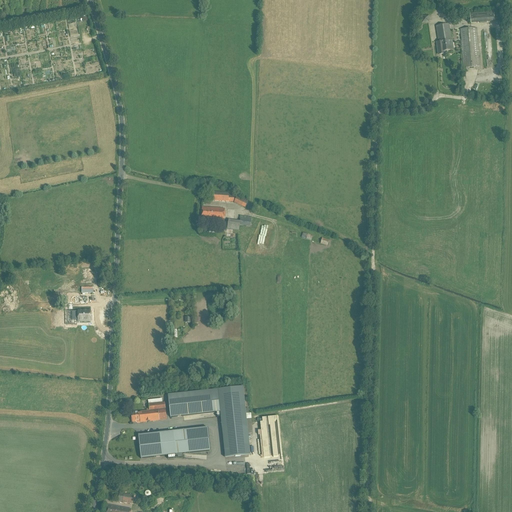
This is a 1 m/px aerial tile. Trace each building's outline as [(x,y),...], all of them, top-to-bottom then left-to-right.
[(494,12),(470,14),(470,24),(495,22),(494,12)] [(67,20),(69,27),(75,25),(73,18),(67,20)] [(436,26),(438,42),(437,42),(438,46),(437,46),(439,55),(444,54),(444,52),(453,51),(449,24),(436,26)] [(477,28),(460,30),(464,69),(480,67),(477,28)] [(71,36),(69,36),(69,37),(78,39),(79,35),(75,34),(76,30),(72,29),(71,36)] [(71,52),(75,76),(100,72),(99,63),(96,64),(95,56),(77,59),(76,51),(71,52)] [(209,202),(234,203),(235,196),(229,195),(229,193),(210,192),(209,202)] [(245,209),(249,201),(238,195),(234,204),(245,209)] [(202,208),(201,221),(225,222),(225,209),(202,208)] [(241,217),(240,226),(250,228),(251,219),(241,217)] [(239,231),(240,222),(228,220),(227,229),(239,231)] [(322,238),(320,244),(327,247),(329,240),(322,238)] [(86,311),(83,311),(78,311),(78,312),(72,312),(72,321),(78,321),(78,322),(91,321),(91,311),(86,311)] [(244,388),(168,396),(171,418),(216,413),(216,419),(222,419),(226,458),(251,455),(244,388)] [(136,423),(167,420),(165,403),(149,405),(149,409),(147,409),(147,411),(131,413),(132,422),(136,422),(136,423)] [(138,436),(141,459),(168,456),(168,459),(178,458),(182,458),(183,454),(210,451),(208,428),(138,436)] [(118,502),(133,504),(134,496),(119,494),(118,502)]
